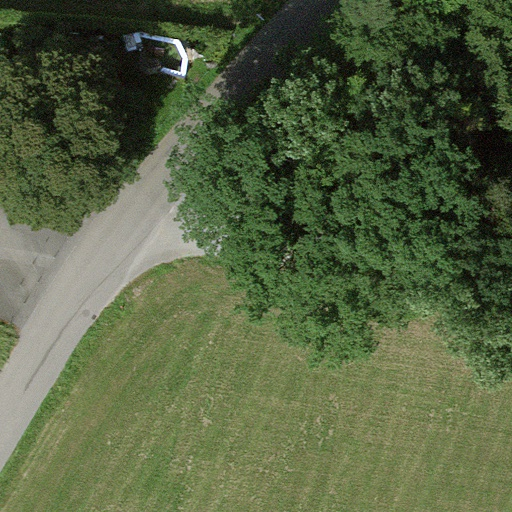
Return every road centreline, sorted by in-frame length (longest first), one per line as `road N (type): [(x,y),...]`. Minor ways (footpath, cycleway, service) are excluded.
road 1 (unclassified): [(0,426),(126,226),(332,0)]
road 2 (track): [(126,226),(511,286)]
